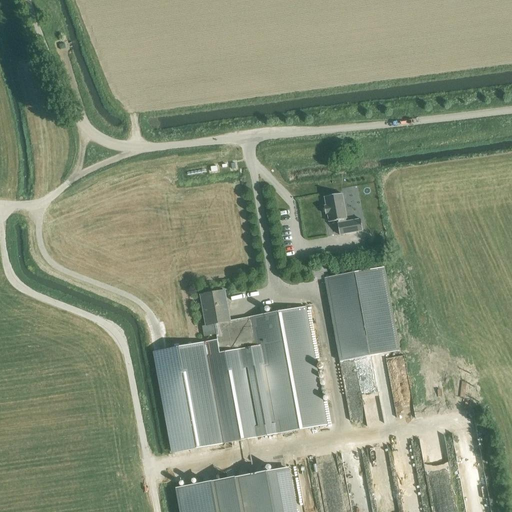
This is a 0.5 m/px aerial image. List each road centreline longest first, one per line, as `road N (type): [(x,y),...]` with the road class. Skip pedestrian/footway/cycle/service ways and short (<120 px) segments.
road 1 (unclassified): [(511,110),(139,148),(106,142),(74,113),(27,0)]
road 2 (track): [(157,511),(124,347),(100,321),(15,284),(1,203)]
road 3 (track): [(69,182),(39,204),(48,260),(141,304),(161,346)]
